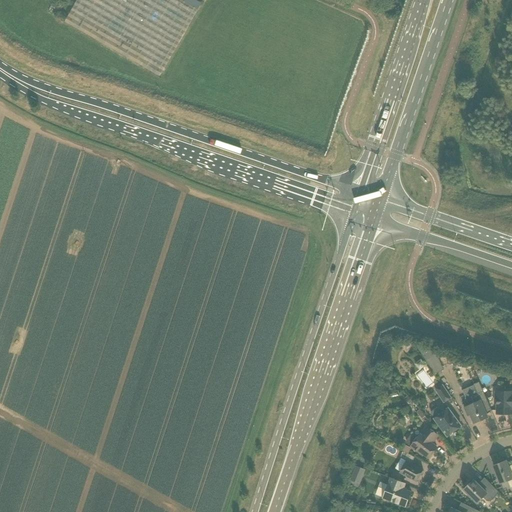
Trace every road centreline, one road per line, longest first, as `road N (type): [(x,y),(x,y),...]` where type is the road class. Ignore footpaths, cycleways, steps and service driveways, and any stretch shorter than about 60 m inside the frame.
road 1 (primary): [(362,193),(42,88),(0,67)]
road 2 (primary): [(0,70),(65,110),(355,211)]
road 3 (primary): [(355,211),(254,511)]
road 4 (primary): [(276,511),(374,218)]
road 5 (primary): [(382,198),(450,0)]
road 6 (primary): [(426,0),(362,193)]
road 7 (motorway): [(374,218),(511,265)]
road 8 (motorway): [(511,244),(382,198)]
